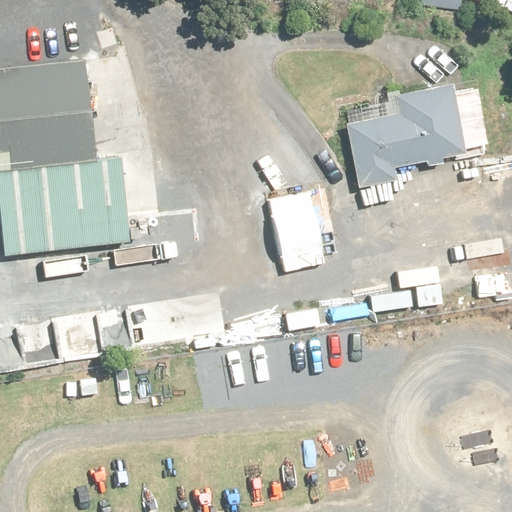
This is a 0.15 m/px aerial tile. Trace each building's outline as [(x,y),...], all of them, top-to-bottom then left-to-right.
[(0,60),(0,156),(83,149),(74,54),(0,60)] [(379,115),(337,123),(350,188),(388,180),(385,166),(417,160),(418,168),(438,164),(437,157),(457,153),(443,80),(375,93),(379,115)] [(0,189),(0,275),(90,271),(85,184),(0,189)] [(324,188),(259,200),(271,267),(337,255),(324,188)] [(240,193),(197,203),(205,235),(248,225),(240,193)] [(474,194),(411,204),(417,246),(481,236),(474,194)]
